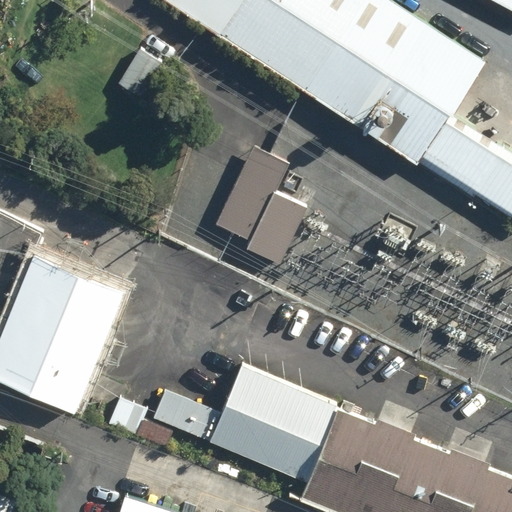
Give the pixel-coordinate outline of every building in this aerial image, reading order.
[(485,59),(393,0),(168,0),(417,161),(419,159),(471,193),(474,189),(511,214),(511,149),(452,111),(485,59)] [(117,80),(142,95),(163,60),(139,45),(117,80)] [(247,244),(281,259),(307,203),(275,189),(288,159),(253,142),(217,220),(251,236),(247,244)] [(391,214),(376,242),(402,255),(417,227),(391,214)] [(0,326),(0,378),(73,408),(123,285),(31,248),(0,326)] [(300,498),(334,511),(511,511),(511,473),(489,464),(491,459),(453,444),(451,449),(414,435),(416,429),(379,415),(377,419),(338,404),(339,402),(240,363),(222,408),(164,385),(153,415),(309,478),(300,498)] [(109,423),(166,445),(173,429),(143,417),(147,405),(120,394),(109,423)] [(117,511),(194,511),(125,490),(117,511)]
